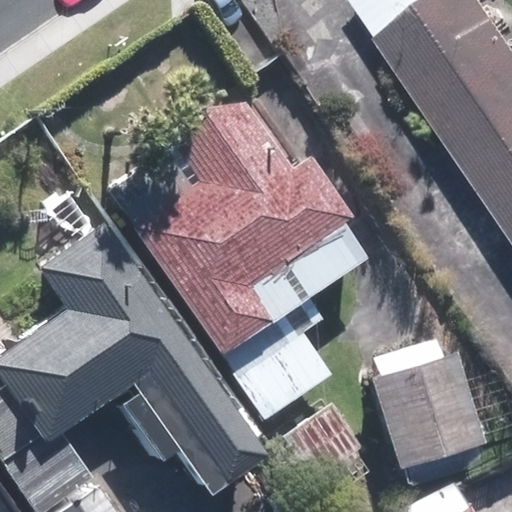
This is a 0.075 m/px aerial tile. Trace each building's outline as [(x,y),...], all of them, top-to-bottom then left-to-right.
[(511,24),(495,0),(449,0),(386,43),(511,225),(511,24)] [(170,142),(196,179),(129,225),(261,416),(329,370),(283,304),(356,254),(331,219),(342,211),(302,153),(284,165),(236,96),(170,142)] [(34,511),(90,473),(56,425),(124,378),(201,489),(260,449),(101,220),(34,266),(62,306),(0,349),(0,381),(1,384),(0,384),(0,464),(33,511),(34,511)] [(479,434),(452,349),(368,375),(394,460),(479,434)] [(357,442),(326,399),(268,440),(299,483),(357,442)] [(116,511),(94,479),(45,511),(116,511)]
